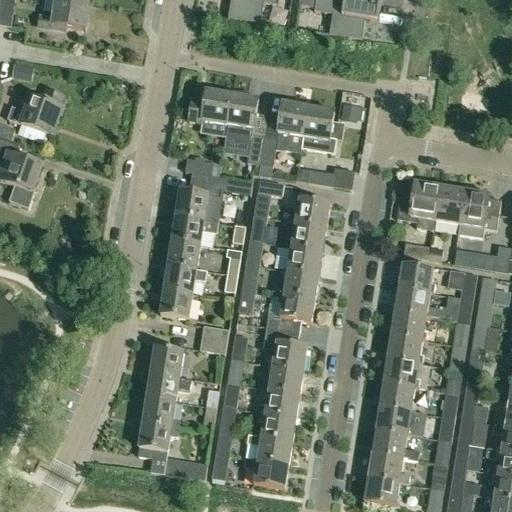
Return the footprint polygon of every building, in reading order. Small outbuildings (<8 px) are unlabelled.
[(1,0),(0,10),(0,28),(11,30),(15,3),(15,0),(1,0)] [(261,25),(260,25),(263,6),(279,8),(280,0),(226,0),(233,1),(230,20),(228,20),(228,21),(261,26),(261,25)] [(300,0),(299,8),(315,11),(316,0),(300,0)] [(349,0),(316,0),(315,11),(314,14),(334,17),(331,36),(330,36),(329,37),(362,43),(362,41),(361,41),(364,22),(378,24),(381,5),(349,0)] [(89,7),(56,2),(53,22),(41,20),(39,30),(66,34),(66,30),(85,33),(89,7)] [(7,122),(21,127),(53,138),(62,111),(61,110),(65,98),(46,92),(42,104),(31,100),(26,114),(12,109),(7,122)] [(206,93),(204,106),(192,103),(189,123),(202,126),(202,123),(226,127),(225,135),(225,138),(232,98),(206,93)] [(252,139),(253,132),(259,102),(232,98),(225,138),(226,138),(226,137),(232,139),(235,143),(249,145),(253,141),(249,165),(260,167),(264,141),(252,139)] [(303,139),(308,109),(283,105),(276,143),(264,141),(260,167),(261,167),(259,177),(272,179),(276,152),(285,153),(288,137),(303,139)] [(308,109),(303,139),(301,151),(334,156),(336,141),(330,140),(334,114),(308,109)] [(35,197),(33,197),(43,170),(16,160),(20,149),(0,141),(0,155),(9,159),(0,185),(15,190),(10,205),(29,212),(35,197)] [(212,180),(214,167),(188,163),(186,176),(212,180)] [(296,184),(307,186),(334,191),(336,178),(298,171),(296,184)] [(251,199),(253,187),(228,183),(226,195),(251,199)] [(259,197),(270,199),(282,200),(284,188),(261,184),(259,197)] [(418,227),(419,221),(436,224),(441,190),(416,186),(415,197),(402,195),(398,223),(418,227)] [(441,190),(436,224),(460,228),(459,238),(466,194),(441,190)] [(179,194),(175,220),(219,227),(221,215),(206,212),(208,199),(179,194)] [(466,194),(459,238),(484,242),(486,232),(497,234),(500,218),(488,216),(491,198),(466,194)] [(267,222),(270,199),(259,197),(255,220),(267,222)] [(295,226),(327,231),(331,207),(299,202),(295,226)] [(219,227),(175,220),(172,244),(200,248),(202,235),(217,238),(219,227)] [(255,220),(251,244),(263,246),(267,222),(255,220)] [(323,255),(327,231),(295,226),(292,250),(323,255)] [(243,248),(246,230),(236,228),(233,246),(243,248)] [(172,244),(168,269),(196,273),(196,272),(200,248),(172,244)] [(259,270),(263,246),(251,244),(247,268),(259,270)] [(430,264),(432,251),(406,247),(404,260),(430,264)] [(508,277),(511,263),(510,263),(511,254),(511,251),(499,249),(495,275),(508,277),(508,276),(508,277)] [(292,250),(288,274),(319,278),(323,255),(292,250)] [(432,251),(430,264),(442,266),(444,254),(444,253),(432,251)] [(228,278),(238,280),(241,262),(230,261),(228,278)] [(399,291),(431,296),(435,272),(403,267),(399,291)] [(243,291),(255,293),(259,270),(247,268),(243,291)] [(208,275),(196,272),(196,273),(168,269),(164,293),(192,298),(195,283),(206,285),(208,275)] [(316,302),(319,278),(288,274),(284,297),(316,302)] [(238,280),(228,278),(225,295),(236,296),(238,280)] [(462,301),(474,303),(478,280),(465,278),(462,301)] [(481,306),(493,308),(497,283),(484,281),(481,306)] [(240,315),(251,317),(252,315),(255,293),(243,291),(240,315)] [(440,313),(429,311),(431,296),(399,291),(395,315),(427,320),(438,322),(440,313)] [(192,298),(164,293),(160,318),(188,323),(192,298)] [(312,326),(316,302),(284,297),(281,321),(269,319),(267,329),(267,331),(300,336),(302,325),(312,326)] [(458,324),(470,326),(474,303),(462,301),(458,324)] [(493,308),(481,306),(477,328),(490,330),(493,308)] [(427,320),(395,315),(392,339),(424,344),(427,320)] [(470,326),(458,324),(454,349),(467,351),(470,326)] [(473,352),(486,354),(490,330),(477,328),(473,352)] [(202,341),(228,345),(230,333),(204,329),(202,341)] [(298,348),(300,336),(267,331),(263,353),(275,355),(273,369),(304,374),(308,350),(298,348)] [(232,363),(244,365),(248,341),(236,339),(232,363)] [(392,339),(388,363),(420,368),(424,344),(392,339)] [(228,345),(202,341),(200,354),(226,358),(228,345)] [(467,351),(454,349),(451,373),(463,374),(467,351)] [(151,376),(180,381),(184,356),(155,352),(151,376)] [(486,354),(473,352),(470,376),(482,377),(486,354)] [(244,365),(232,363),(228,387),(240,389),(244,365)] [(416,391),(420,368),(388,363),(384,386),(416,391)] [(304,374),(273,369),(269,393),(300,397),(304,374)] [(447,397),(459,399),(463,374),(451,373),(447,397)] [(180,381),(151,376),(147,400),(176,405),(180,381)] [(466,400),(478,402),(482,377),(470,376),(466,400)] [(380,410),(412,415),(416,391),(384,386),(380,410)] [(240,389),(228,387),(224,411),(236,412),(240,389)] [(207,410),(217,411),(219,395),(209,393),(207,410)] [(266,417),(297,421),(300,397),(269,393),(269,396),(264,395),(263,403),(268,403),(266,417)] [(443,420),(455,422),(459,399),(447,397),(443,420)] [(147,400),(143,425),(180,431),(181,424),(173,422),(176,405),(147,400)] [(462,423),(475,425),(478,402),(466,400),(462,423)] [(214,429),(217,411),(207,410),(204,427),(214,429)] [(412,415),(380,410),(377,434),(409,439),(412,415)] [(220,435),(232,436),(236,412),(224,411),(220,435)] [(262,441),(293,445),(297,421),(266,417),(265,419),(261,418),(259,427),(264,427),(262,441)] [(440,444),(452,446),(455,422),(443,420),(440,444)] [(458,447),(471,449),(475,425),(462,423),(458,447)] [(179,438),(180,431),(143,425),(139,450),(140,450),(138,460),(153,462),(153,461),(167,464),(165,474),(206,481),(208,468),(167,462),(168,454),(171,437),(179,438)] [(511,455),(511,430),(506,430),(495,428),(493,438),(504,440),(502,454),(511,455)] [(211,442),(212,434),(204,432),(202,441),(211,442)] [(420,455),(406,453),(409,439),(377,434),(373,458),(405,463),(418,465),(420,455)] [(216,458),(228,460),(232,436),(220,435),(216,458)] [(247,447),(260,450),(258,464),(246,462),(246,463),(289,469),(293,445),(262,441),(248,439),(247,447)] [(452,446),(440,444),(436,467),(448,469),(452,446)] [(455,470),(467,472),(471,449),(458,447),(455,470)] [(486,461),(501,463),(498,477),(511,479),(511,455),(502,454),(487,452),(486,461)] [(228,460),(216,458),(213,482),(224,484),(228,460)] [(411,478),(403,477),(405,463),(373,458),(369,481),(401,486),(409,488),(411,478)] [(289,469),(246,463),(245,471),(257,473),(254,489),(285,494),(289,469)] [(432,491),(444,493),(448,469),(436,467),(432,491)] [(451,494),(463,496),(467,472),(455,470),(451,494)] [(495,501),(511,503),(511,479),(498,477),(498,480),(494,480),(494,488),(497,488),(495,501)] [(401,486),(369,481),(365,506),(397,511),(401,486)] [(441,511),(444,493),(432,491),(429,511),(441,511)] [(460,511),(463,496),(451,494),(448,511),(460,511)] [(511,511),(511,503),(495,501),(494,504),(491,504),(490,511),(493,511),(492,511),(511,511)]
